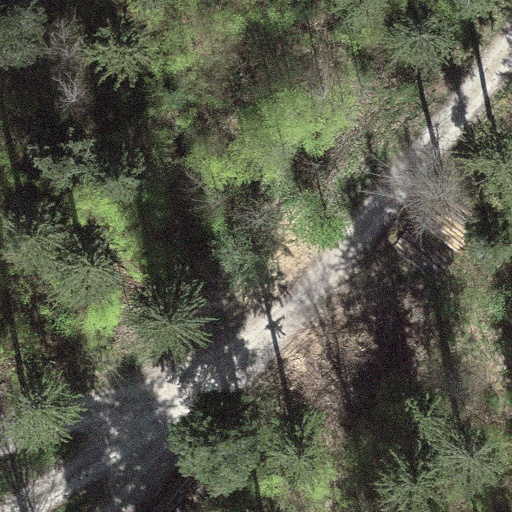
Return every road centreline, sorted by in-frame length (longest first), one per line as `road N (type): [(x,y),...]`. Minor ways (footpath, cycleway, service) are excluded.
road 1 (track): [(175,403),(303,285),(511,46)]
road 2 (track): [(15,511),(175,403)]
road 3 (track): [(0,443),(85,408),(175,403)]
